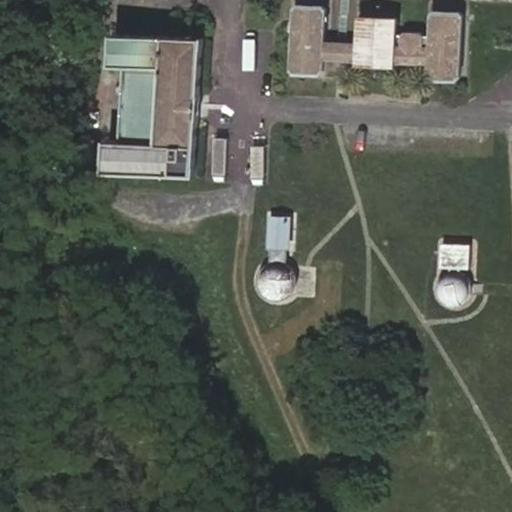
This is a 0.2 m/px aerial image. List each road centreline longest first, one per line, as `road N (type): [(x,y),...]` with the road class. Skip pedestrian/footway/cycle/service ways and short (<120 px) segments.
road 1 (track): [(235,0),(247,319),(346,511)]
road 2 (track): [(119,200),(195,204),(246,193)]
road 3 (track): [(332,265),(325,313),(264,354)]
